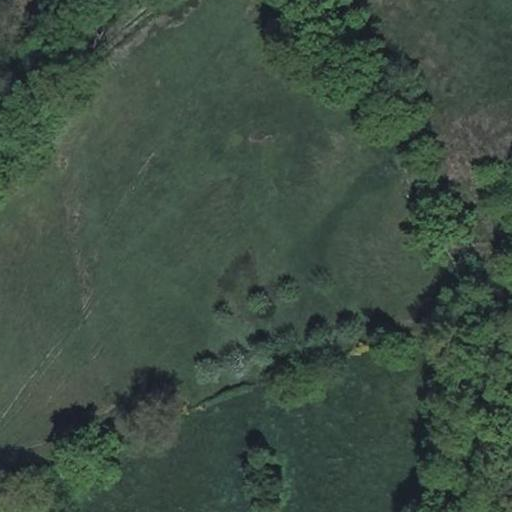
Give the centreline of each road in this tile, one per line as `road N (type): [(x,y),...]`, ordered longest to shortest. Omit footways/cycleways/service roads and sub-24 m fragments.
road 1 (track): [(475,511),(486,387),(455,279),(381,111),(297,0)]
road 2 (track): [(167,0),(0,133)]
